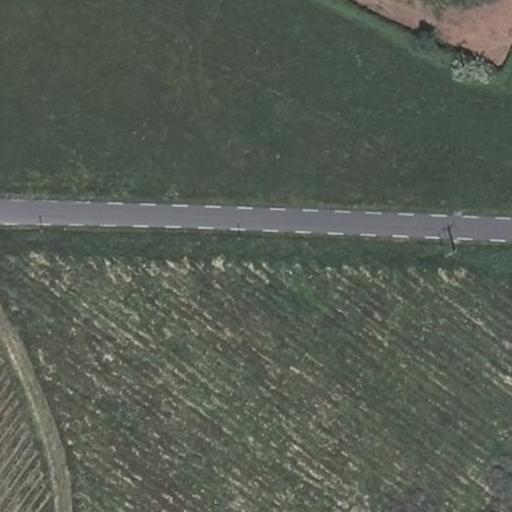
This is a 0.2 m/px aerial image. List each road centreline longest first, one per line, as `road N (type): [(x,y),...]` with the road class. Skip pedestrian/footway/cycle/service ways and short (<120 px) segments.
road 1 (residential): [(0,207),(511,229)]
road 2 (track): [(62,511),(40,414),(0,320)]
